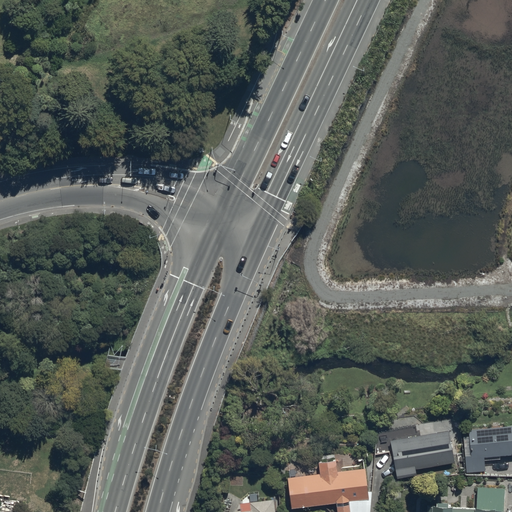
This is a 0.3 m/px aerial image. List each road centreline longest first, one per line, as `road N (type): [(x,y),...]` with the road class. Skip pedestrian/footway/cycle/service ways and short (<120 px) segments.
road 1 (secondary): [(111,511),(137,413),(209,231)]
road 2 (secondary): [(370,0),(250,250)]
road 3 (secondary): [(250,250),(158,511)]
road 4 (secondary): [(234,180),(325,0)]
road 5 (tertiary): [(93,185),(121,174),(206,187),(234,180)]
road 6 (tertiary): [(209,231),(93,185)]
